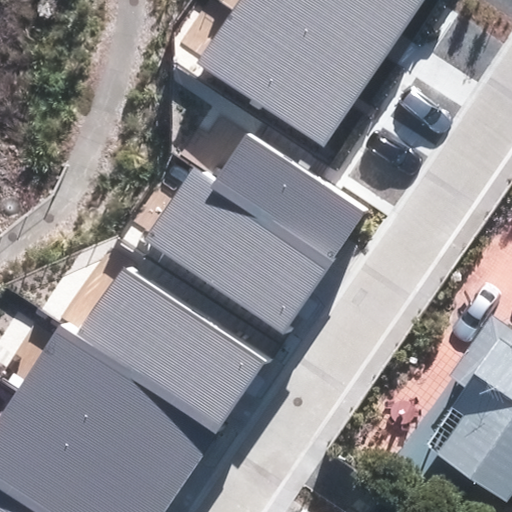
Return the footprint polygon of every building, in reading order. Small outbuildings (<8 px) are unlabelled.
[(324,0),(240,0),(233,10),(360,95),(393,46),(324,0)] [(324,0),(393,46),(424,0),(324,0)] [(233,10),(197,62),(324,148),(360,95),(233,10)] [(215,182),(210,189),(327,269),(365,214),(247,134),(215,182)] [(194,168),(145,240),(283,333),(327,269),(210,189),(215,182),(194,168)] [(122,267),(78,333),(220,428),(264,362),(122,267)] [(511,321),(489,306),(446,368),(462,380),(423,435),(502,490),(511,475),(511,321)] [(61,322),(16,389),(175,495),(220,428),(78,333),(61,322)] [(16,389),(0,412),(0,493),(28,511),(163,511),(175,495),(16,389)] [(28,511),(0,493),(0,511),(28,511)]
